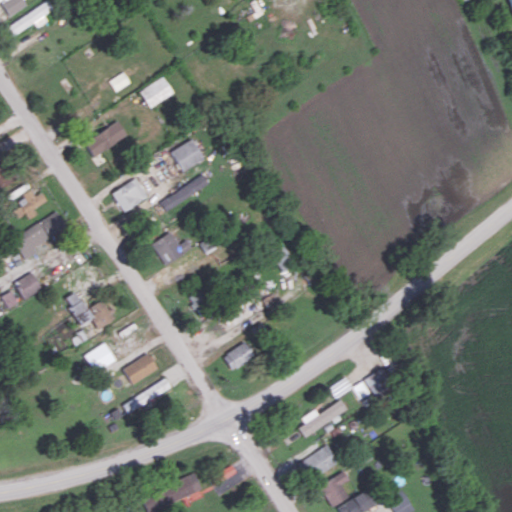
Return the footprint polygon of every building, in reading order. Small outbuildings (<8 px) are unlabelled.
[(0,0),(0,5),(6,16),(25,5),(22,0),(0,0)] [(32,22),(35,26),(46,20),(42,14),(52,8),(47,0),(4,25),(10,35),(32,22)] [(108,78),(113,89),(128,83),(124,72),(108,78)] [(171,94),(163,76),(138,89),(146,106),(171,94)] [(92,156),(125,134),(116,120),(83,142),(92,156)] [(202,159),(191,138),(169,150),(180,170),(202,159)] [(207,182),(201,173),(158,201),(165,211),(207,182)] [(110,190),(120,210),(145,197),(135,177),(110,190)] [(35,213),(32,207),(44,200),(39,191),(32,195),(29,190),(15,198),(21,208),(20,209),(25,219),(35,213)] [(23,258),(35,251),(32,246),(65,226),(55,210),(10,237),(23,258)] [(163,264),(190,248),(185,239),(176,243),(169,231),(150,242),(163,264)] [(198,242),(204,252),(220,241),(214,232),(198,242)] [(293,264),(282,242),(267,249),(278,271),(293,264)] [(20,297),(39,290),(31,272),(13,279),(20,297)] [(188,295),(201,321),(215,314),(201,288),(188,295)] [(0,294),(0,295),(6,308),(16,303),(10,290),(0,294)] [(95,328),(112,318),(100,298),(85,308),(74,290),(62,298),(78,324),(89,318),(95,328)] [(252,355),(243,341),(221,355),(230,370),(252,355)] [(92,371),(113,359),(102,342),(82,354),(92,371)] [(128,382),(155,369),(147,353),(120,365),(128,382)] [(345,408),(339,398),(316,413),(313,408),(299,417),(303,423),(296,428),(302,436),(345,408)] [(336,463),(326,445),(296,461),(305,479),(336,463)] [(355,466),(370,459),(365,447),(350,454),(355,466)] [(347,497),(340,482),(347,479),(343,471),(317,483),(328,505),(347,497)] [(139,495),(145,511),(200,489),(194,473),(139,495)] [(407,511),(412,510),(402,488),(385,496),(392,511),(407,511)]
